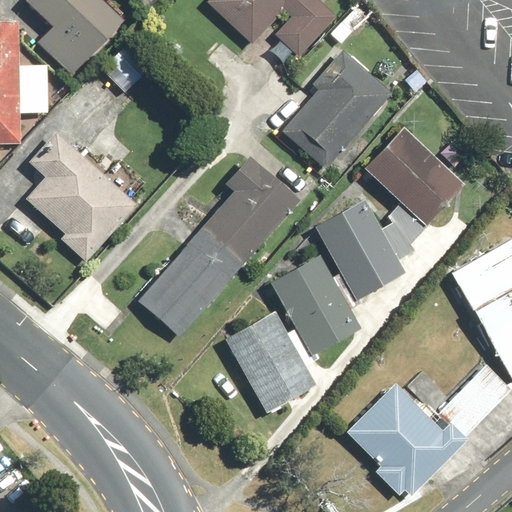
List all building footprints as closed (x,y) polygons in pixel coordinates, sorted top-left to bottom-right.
[(94,0),(13,0),(44,28),(28,45),(64,78),(117,20),(94,0)] [(310,0),(203,0),(200,3),(245,44),(275,10),(282,16),(266,34),(290,56),(328,16),(310,0)] [(223,46),(184,13),(170,30),(208,63),(223,46)] [(0,142),(13,142),(11,20),(0,19),(0,142)] [(139,66),(118,43),(92,68),(113,91),(139,66)] [(307,89),(274,129),(319,166),(381,92),(331,51),(303,85),(307,89)] [(386,127),(351,167),(417,223),(452,183),(386,127)] [(38,178),(17,202),(54,234),(49,239),(78,263),(128,205),(46,134),(21,164),(38,178)] [(223,191),(128,300),(171,336),(288,203),(236,158),(214,183),(223,191)] [(350,200),(304,227),(348,301),(393,274),(350,200)] [(511,254),(501,236),(440,270),(507,387),(511,383),(511,254)] [(302,253),(256,280),(300,354),(345,327),(302,253)] [(259,314),(213,341),(257,415),(303,388),(259,314)] [(421,369),(403,386),(419,402),(455,439),(503,393),(477,366),(446,396),(421,369)] [(378,381),(330,433),(365,465),(360,471),(387,496),(394,489),(403,498),(456,441),(440,427),(434,433),(378,381)]
